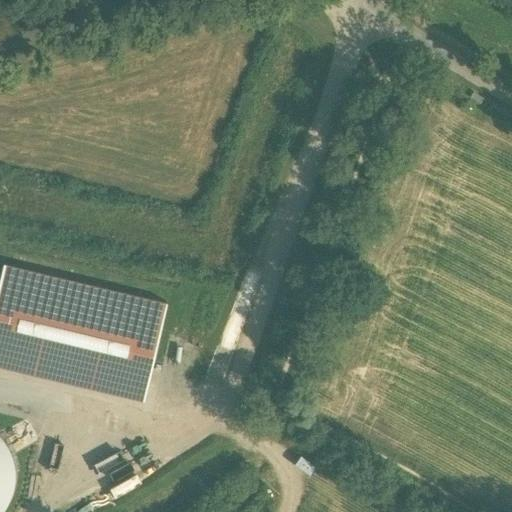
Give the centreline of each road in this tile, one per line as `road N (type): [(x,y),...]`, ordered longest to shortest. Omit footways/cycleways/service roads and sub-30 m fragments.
road 1 (residential): [(369,0),(250,321),(189,433),(55,459)]
road 2 (residential): [(511,98),(369,0)]
